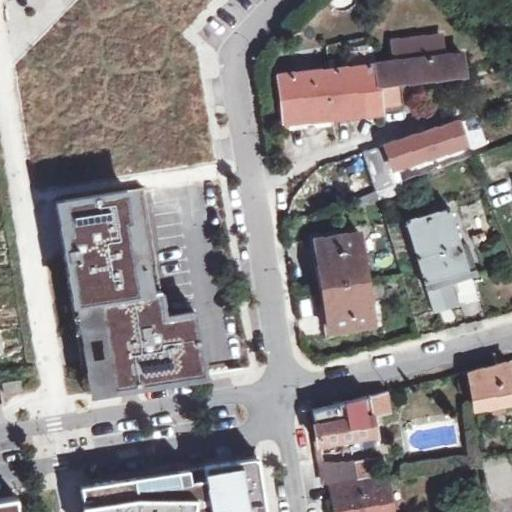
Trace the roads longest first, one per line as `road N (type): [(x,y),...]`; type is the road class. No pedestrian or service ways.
road 1 (residential): [(277,0),(232,49),(226,67),(280,389)]
road 2 (residential): [(0,476),(285,428)]
road 3 (residential): [(280,389),(0,434)]
road 4 (residential): [(280,389),(511,334)]
